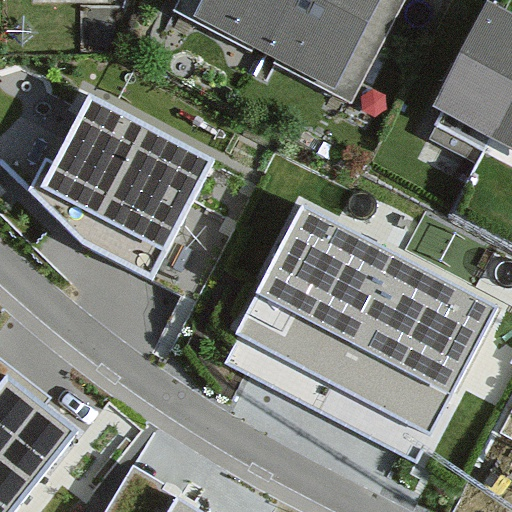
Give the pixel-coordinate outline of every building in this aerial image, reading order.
[(266,56),(295,0),(214,0),(203,22),(266,56)] [(330,89),(376,0),(295,0),(266,56),(330,89)] [(511,29),(466,114),(511,138),(511,29)] [(93,244),(154,275),(216,167),(96,98),(43,188),(93,244)] [(307,205),(242,327),(438,431),(503,308),(307,205)] [(0,511),(19,511),(83,435),(0,366),(0,511)] [(222,511),(179,487),(164,511),(222,511)]
